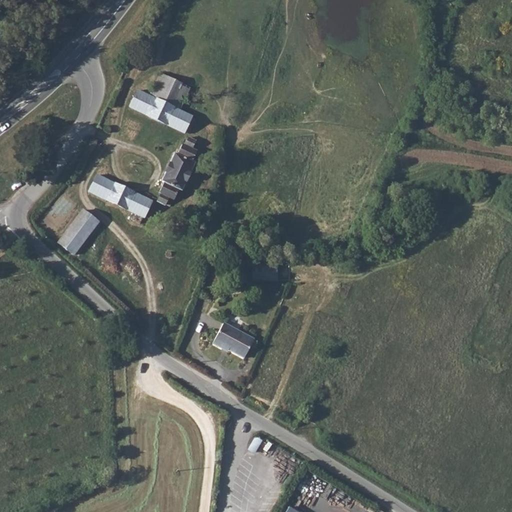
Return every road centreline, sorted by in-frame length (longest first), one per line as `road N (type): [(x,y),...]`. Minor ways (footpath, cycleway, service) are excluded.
road 1 (unclassified): [(3,222),(189,377),(405,511)]
road 2 (primary): [(76,64),(93,95),(85,119),(47,179),(3,222)]
